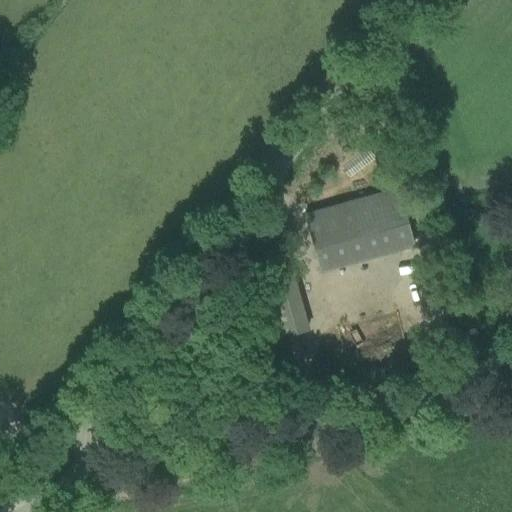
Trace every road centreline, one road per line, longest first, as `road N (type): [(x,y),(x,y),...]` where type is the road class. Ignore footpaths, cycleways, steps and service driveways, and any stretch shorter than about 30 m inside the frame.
road 1 (unclassified): [(81,487),(84,420),(96,387),(415,0)]
road 2 (unclassified): [(81,487),(511,386)]
